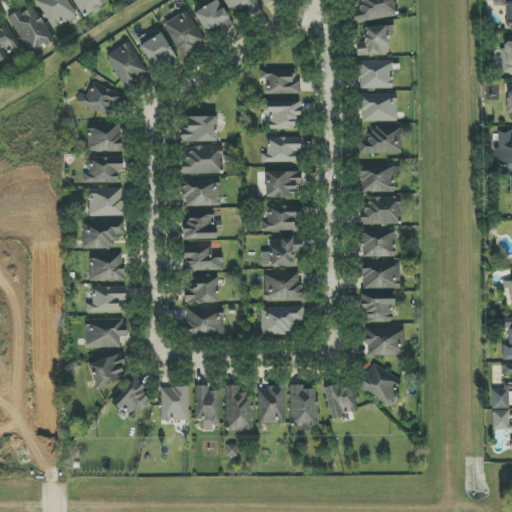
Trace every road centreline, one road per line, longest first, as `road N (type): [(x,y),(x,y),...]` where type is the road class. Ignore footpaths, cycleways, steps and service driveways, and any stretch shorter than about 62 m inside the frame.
road 1 (residential): [(155,354),(335,351),(327,68),(316,14)]
road 2 (residential): [(316,14),(168,101),(150,129),(155,354)]
